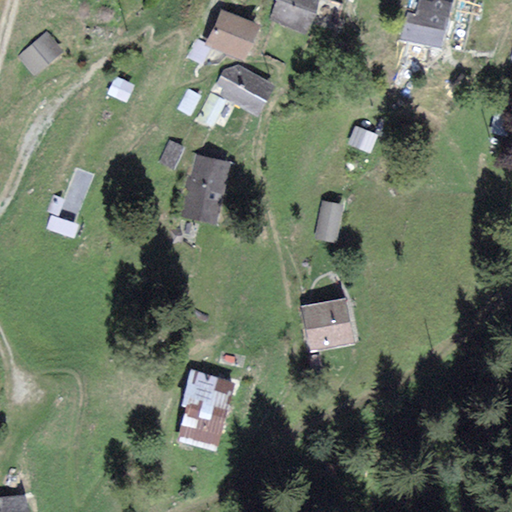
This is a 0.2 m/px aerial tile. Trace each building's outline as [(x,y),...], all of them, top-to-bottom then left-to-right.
[(315,0),(282,0),(276,18),(306,28),(310,17),(315,0)] [(453,0),(421,0),(417,16),(411,15),(405,37),(442,46),(451,10),(453,0)] [(257,28),(224,13),(211,42),(224,48),(244,57),(257,28)] [(61,51),(48,35),(23,56),(36,72),(61,51)] [(262,81),(230,65),(221,83),(228,86),(224,92),(259,110),(271,86),(262,81)] [(215,160),(199,157),(186,215),(216,222),(229,163),(215,160)] [(75,218),(91,167),(75,162),(64,202),(55,199),(48,222),(75,230),(78,219),(75,218)] [(342,205),(323,202),(317,237),(337,240),(342,205)] [(324,304),(306,307),(313,347),(352,340),(345,300),(324,304)] [(201,375),(194,373),(186,403),(191,405),(182,439),(215,448),(232,383),(201,375)] [(25,511),(24,496),(0,499),(0,511),(25,511)]
